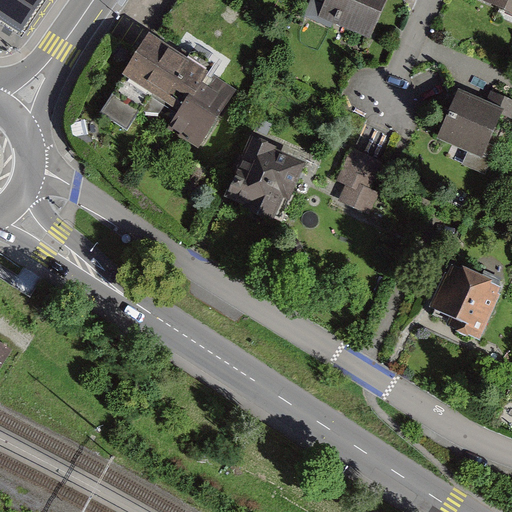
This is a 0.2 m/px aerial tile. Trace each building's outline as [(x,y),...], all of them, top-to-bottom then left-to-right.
[(0,0),(0,19),(25,35),(45,0),(0,0)] [(388,0),(329,0),(321,25),(372,44),(388,0)] [(511,0),(477,0),(476,2),(511,17),(511,0)] [(237,91),(152,38),(116,95),(202,148),(237,91)] [(505,110),(462,94),(443,145),(486,160),(505,110)] [(116,96),(106,110),(129,127),(139,113),(116,96)] [(227,202),(286,225),(309,166),(250,143),(227,202)] [(348,176),(337,198),(372,217),(384,194),(348,176)] [(509,290),(462,270),(439,325),(486,345),(509,290)] [(0,371),(11,351),(0,345),(0,371)]
